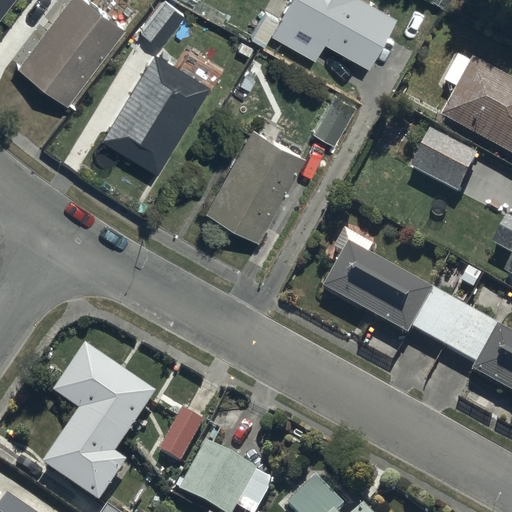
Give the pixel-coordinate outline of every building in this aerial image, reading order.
[(0,0),(0,18),(14,0),(0,0)] [(71,0),(18,73),(68,107),(126,28),(87,0),(71,0)] [(140,33),(158,46),(184,14),(167,0),(140,33)] [(368,70),(399,18),(368,0),(289,0),(270,33),(316,61),(326,45),(368,70)] [(102,142),(157,175),(211,87),(155,54),(102,142)] [(443,121),(511,157),(511,84),(473,64),(443,121)] [(312,136),(334,147),(357,105),(336,93),(312,136)] [(207,213),(259,243),(307,158),(254,129),(207,213)] [(413,172),(462,198),(480,165),(431,138),(413,172)] [(511,224),(507,222),(492,250),(511,261),(511,272),(508,279),(511,281),(511,224)] [(511,400),(511,337),(353,249),(327,296),(412,343),(415,337),(478,371),(474,379),(511,400)] [(79,406),(42,462),(98,499),(126,457),(116,451),(157,391),(84,342),(52,388),(79,406)] [(203,421),(181,408),(159,447),(181,460),(203,421)] [(179,485),(226,511),(253,511),(274,478),(206,439),(179,485)] [(343,511),(313,479),(284,504),(292,511),(371,511),(361,501),(347,511),(343,511)] [(0,511),(33,511),(4,493),(0,498),(0,511)] [(123,511),(107,502),(100,511),(123,511)]
